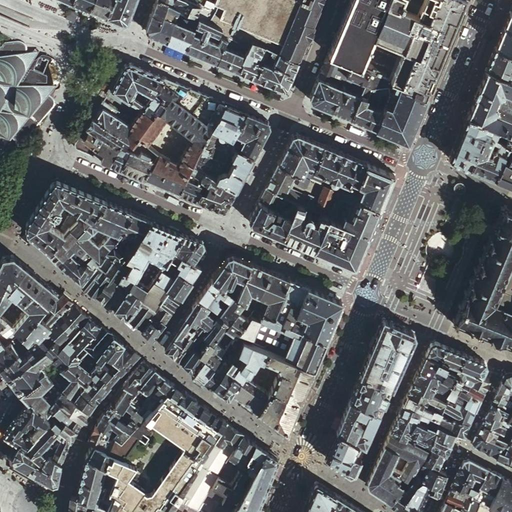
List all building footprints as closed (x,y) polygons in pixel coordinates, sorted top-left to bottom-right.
[(91,0),(89,7),(97,11),(105,14),(111,0),(91,0)] [(134,2),(134,0),(111,0),(105,14),(115,18),(122,22),(127,20),(134,2)] [(177,10),(178,6),(164,0),(156,0),(145,26),(148,31),(156,35),(165,38),(172,16),(171,15),(173,9),(177,10)] [(164,0),(178,6),(198,15),(210,20),(215,10),(198,2),(192,0),(164,0)] [(279,51),(295,10),(278,2),(273,0),(220,0),(215,10),(210,20),(236,41),(246,45),(250,37),(270,46),(279,51)] [(295,10),(298,0),(279,0),(278,2),(295,10)] [(298,0),(295,10),(314,19),(316,16),(318,11),(321,4),(322,0),(298,0)] [(348,0),(347,4),(327,52),(335,55),(350,61),(369,69),(381,74),(401,81),(427,92),(433,77),(434,75),(435,73),(435,72),(436,71),(440,59),(444,51),(449,38),(464,0),(348,0)] [(195,23),(198,15),(178,6),(177,10),(173,9),(171,15),(172,16),(194,26),(195,23)] [(502,25),(493,46),(511,54),(511,10),(508,9),(505,17),(502,25)] [(295,10),(279,51),(298,60),(314,19),(295,10)] [(236,41),(210,20),(198,15),(195,23),(194,26),(192,30),(185,47),(212,58),(221,62),(226,64),(236,41)] [(177,43),(185,47),(192,30),(194,26),(172,16),(165,38),(177,43)] [(269,50),(270,46),(250,37),(246,45),(236,69),(253,76),(255,76),(262,60),(251,55),(253,51),(264,56),(268,57),(270,53),(267,52),(269,50)] [(27,52),(26,45),(25,43),(24,42),(23,41),(21,40),(6,42),(4,43),(3,43),(2,44),(1,46),(0,48),(0,54),(19,52),(19,54),(27,52)] [(236,69),(246,45),(236,41),(226,64),(231,66),(236,69)] [(293,72),(298,60),(279,51),(270,46),(269,50),(271,51),(270,52),(275,54),(271,64),(262,60),(255,76),(262,80),(281,88),(287,85),(293,72)] [(489,57),(484,68),(511,79),(511,54),(493,46),(489,57)] [(19,52),(0,54),(0,149),(2,147),(10,138),(12,141),(14,144),(27,139),(37,127),(44,118),(54,108),(55,105),(57,103),(57,101),(56,100),(55,98),(49,93),(56,85),(46,84),(42,84),(41,83),(40,82),(38,81),(34,75),(30,70),(29,68),(29,66),(29,65),(33,60),(35,56),(39,51),(27,52),(19,54),(19,52)] [(262,60),(264,56),(253,51),(251,55),(262,60)] [(327,52),(323,61),(331,64),(335,55),(327,52)] [(343,78),(350,61),(335,55),(331,64),(323,61),(317,75),(340,85),(343,78)] [(42,84),(46,84),(48,84),(50,83),(51,82),(53,81),(55,80),(57,79),(58,79),(59,79),(51,75),(52,73),(53,72),(53,70),(53,69),(52,68),(52,67),(51,67),(50,66),(53,61),(43,57),(41,56),(39,57),(38,57),(37,58),(36,62),(33,60),(29,65),(29,66),(29,68),(30,70),(34,75),(38,81),(40,82),(41,83),(42,84)] [(51,75),(59,79),(59,77),(60,75),(60,71),(60,68),(58,65),(57,63),(55,62),(53,61),(50,66),(51,67),(52,67),(52,68),(53,69),(53,70),(53,72),(52,73),(51,75)] [(369,69),(350,61),(343,78),(362,86),(369,69)] [(155,92),(164,76),(140,66),(123,65),(123,66),(121,70),(115,79),(135,93),(137,90),(153,96),(155,93),(155,92)] [(511,79),(484,68),(476,87),(466,113),(480,119),(485,122),(490,124),(500,129),(510,134),(511,135),(511,131),(511,79)] [(382,108),(375,126),(407,139),(411,130),(418,113),(423,101),(427,92),(401,81),(381,74),(369,69),(362,86),(359,92),(367,95),(370,87),(373,87),(388,85),(391,84),(398,87),(392,104),(385,101),(384,102),(382,108)] [(320,103),(331,108),(340,85),(317,75),(308,95),(312,100),(320,103)] [(209,131),(224,101),(187,86),(164,76),(155,92),(168,101),(161,111),(167,115),(191,135),(190,138),(202,144),(205,139),(209,131)] [(340,85),(359,92),(362,86),(343,78),(340,85)] [(112,85),(107,93),(137,113),(140,107),(136,104),(138,101),(132,97),(135,93),(115,79),(112,85)] [(340,85),(331,108),(341,112),(350,116),(359,92),(340,85)] [(373,87),(374,95),(389,93),(388,85),(373,87)] [(168,101),(155,92),(155,93),(153,96),(146,105),(143,108),(156,114),(159,110),(161,111),(168,101)] [(359,92),(350,116),(362,121),(375,126),(382,108),(365,101),(367,95),(359,92)] [(382,108),(384,102),(372,97),(367,95),(365,101),(382,108)] [(146,142),(151,137),(158,127),(167,115),(161,111),(159,110),(156,114),(143,108),(143,109),(140,107),(137,113),(132,120),(130,124),(125,121),(128,116),(103,99),(93,115),(123,137),(132,143),(140,136),(146,142)] [(143,109),(143,108),(146,105),(138,101),(136,104),(140,107),(143,109)] [(232,138),(246,111),(235,106),(224,101),(209,131),(218,135),(218,134),(219,135),(219,136),(220,136),(221,136),(223,136),(224,136),(225,136),(227,137),(228,135),(232,138)] [(258,116),(246,111),(232,138),(230,142),(234,144),(254,154),(262,139),(269,125),(267,120),(258,116)] [(447,158),(467,166),(481,133),(485,134),(490,124),(485,122),(484,126),(478,124),(480,119),(466,113),(452,146),(447,158)] [(118,146),(123,137),(93,115),(86,126),(103,137),(118,146)] [(490,124),(485,134),(495,139),(500,129),(490,124)] [(103,137),(86,126),(76,143),(77,148),(86,151),(94,155),(98,146),(103,137)] [(500,129),(495,139),(505,143),(510,134),(500,129)] [(216,141),(217,140),(216,139),(218,135),(209,131),(205,139),(210,141),(211,138),(216,141)] [(291,134),(277,161),(296,171),(301,173),(306,162),(313,165),(322,143),(309,137),(296,132),(291,134)] [(507,144),(505,143),(495,139),(485,134),(481,133),(467,166),(478,170),(493,176),(502,157),(506,146),(507,144)] [(230,142),(232,138),(228,135),(227,137),(225,136),(224,136),(223,136),(221,136),(220,136),(219,136),(219,135),(218,134),(218,135),(216,139),(217,140),(232,148),(234,144),(230,142)] [(148,144),(146,142),(140,136),(132,143),(130,148),(143,154),(148,144)] [(106,150),(102,158),(107,160),(110,162),(115,152),(118,146),(103,137),(98,146),(106,150)] [(116,164),(121,167),(130,148),(132,143),(123,137),(118,146),(115,152),(110,162),(116,164)] [(177,191),(179,191),(192,164),(202,144),(190,138),(186,147),(178,163),(182,166),(186,168),(175,190),(177,191)] [(252,159),(254,154),(234,144),(232,148),(217,140),(216,141),(211,138),(210,141),(205,139),(202,144),(192,164),(204,171),(205,170),(237,188),(243,177),(252,159)] [(347,153),(322,143),(313,165),(311,169),(318,172),(326,176),(326,177),(326,178),(327,178),(328,179),(329,180),(330,180),(331,179),(332,179),(333,178),(346,184),(349,179),(357,183),(366,160),(347,153)] [(138,174),(145,177),(154,159),(148,156),(152,147),(149,144),(148,144),(143,154),(130,148),(121,167),(126,169),(134,172),(138,174)] [(106,150),(98,146),(94,155),(99,157),(102,158),(106,150)] [(511,155),(511,148),(506,146),(502,157),(506,159),(508,154),(511,156),(511,155)] [(158,153),(152,147),(148,156),(154,159),(158,153)] [(154,159),(145,177),(161,184),(175,190),(186,168),(182,166),(178,163),(166,156),(158,153),(154,159)] [(502,157),(493,176),(504,181),(511,183),(511,155),(511,156),(508,154),(506,159),(502,157)] [(356,196),(380,206),(384,194),(394,172),(380,166),(366,160),(357,183),(361,184),(356,196)] [(272,171),(265,185),(283,194),(288,185),(291,179),(296,171),(277,161),(272,171)] [(301,173),(308,177),(311,169),(313,165),(306,162),(301,173)] [(192,164),(179,191),(186,195),(198,200),(202,190),(198,188),(201,183),(198,181),(200,179),(204,171),(192,164)] [(202,190),(198,200),(213,207),(222,210),(227,209),(237,188),(205,170),(204,171),(200,179),(208,184),(205,192),(202,190)] [(301,173),(296,171),(291,179),(302,185),(306,185),(310,178),(308,177),(301,173)] [(58,238),(62,243),(66,239),(74,232),(81,224),(79,221),(76,219),(71,215),(70,217),(67,215),(59,229),(61,230),(59,231),(52,226),(57,217),(55,215),(64,202),(88,218),(105,197),(94,192),(92,191),(70,182),(57,176),(51,177),(50,179),(38,198),(24,219),(25,229),(44,244),(47,246),(58,238)] [(343,191),(356,196),(361,184),(357,183),(349,179),(346,184),(333,178),(330,186),(334,188),(343,191)] [(198,188),(202,190),(205,192),(208,184),(200,179),(198,181),(201,183),(198,188)] [(314,209),(321,212),(324,213),(334,188),(330,186),(324,184),(318,199),(318,200),(314,209)] [(265,185),(259,195),(248,217),(250,222),(265,228),(281,235),(296,201),(283,194),(265,185)] [(288,185),(283,194),(296,201),(305,205),(314,209),(318,200),(318,199),(308,194),(307,195),(288,185)] [(324,213),(328,215),(333,217),(343,191),(334,188),(324,213)] [(333,217),(341,220),(344,214),(348,215),(356,196),(343,191),(333,217)] [(341,220),(369,232),(374,220),(380,206),(356,196),(348,215),(344,214),(341,220)] [(74,232),(87,244),(99,254),(110,237),(114,231),(130,207),(117,202),(105,197),(88,218),(81,224),(74,232)] [(296,201),(281,235),(296,242),(313,249),(328,215),(324,213),(321,212),(317,221),(313,219),(312,217),(310,215),(309,215),(307,215),(305,216),(301,214),(305,205),(296,201)] [(511,209),(505,207),(506,205),(503,204),(502,206),(500,205),(499,207),(501,208),(495,223),(493,222),(492,225),(494,226),(491,234),(489,233),(488,235),(490,236),(486,245),(484,244),(483,247),(485,247),(481,256),(479,255),(478,258),(480,259),(476,268),(474,267),(473,269),(475,270),(472,279),(470,278),(468,281),(471,282),(467,290),(465,290),(464,292),(466,293),(461,304),(459,304),(458,306),(460,307),(455,318),(453,317),(453,318),(452,320),(454,321),(453,323),(455,324),(456,322),(468,327),(467,329),(470,330),(471,328),(478,331),(477,333),(480,335),(481,333),(491,337),(492,340),(496,341),(499,340),(511,345),(511,209)] [(136,210),(130,207),(114,231),(122,237),(127,231),(136,235),(149,215),(145,214),(136,210)] [(156,218),(149,215),(136,235),(131,242),(127,248),(125,251),(131,256),(125,266),(134,273),(148,251),(157,259),(152,268),(156,271),(159,267),(167,256),(167,255),(172,245),(181,229),(180,229),(170,224),(166,223),(156,218)] [(363,247),(369,232),(341,220),(333,217),(328,215),(313,249),(331,257),(355,267),(363,247)] [(202,238),(181,229),(172,245),(193,258),(198,250),(200,248),(204,242),(202,238)] [(122,237),(114,231),(110,237),(118,243),(120,240),(122,237)] [(125,239),(131,242),(136,235),(127,231),(122,237),(125,239)] [(87,244),(74,232),(66,239),(80,252),(87,244)] [(96,291),(97,292),(125,251),(127,248),(131,242),(125,239),(122,237),(120,240),(123,242),(121,245),(118,243),(110,237),(99,254),(90,267),(82,280),(86,283),(92,288),(94,289),(96,291)] [(58,238),(47,246),(47,248),(50,252),(51,253),(55,257),(66,246),(62,243),(58,238)] [(80,252),(66,239),(62,243),(66,246),(77,255),(80,252)] [(90,267),(99,254),(87,244),(80,252),(77,255),(66,267),(71,271),(74,273),(82,262),(90,267)] [(156,271),(152,277),(168,287),(179,294),(200,263),(193,258),(172,245),(167,255),(179,264),(172,276),(159,267),(156,271)] [(66,246),(55,257),(59,261),(60,262),(66,267),(77,255),(66,246)] [(125,251),(97,292),(100,295),(101,295),(104,298),(125,266),(131,256),(125,251)] [(218,265),(211,275),(220,282),(219,284),(226,288),(229,282),(231,283),(232,283),(233,282),(236,275),(243,278),(251,260),(239,256),(231,252),(226,254),(219,264),(218,265)] [(54,299),(59,293),(51,286),(39,277),(27,267),(16,258),(13,256),(11,254),(2,255),(0,259),(0,319),(5,316),(4,315),(0,311),(0,305),(11,292),(27,306),(13,323),(23,332),(28,338),(35,333),(38,337),(39,336),(64,308),(54,299)] [(179,264),(167,255),(167,256),(159,267),(172,276),(179,264)] [(236,295),(243,301),(245,302),(250,289),(259,293),(269,268),(260,264),(251,260),(243,278),(236,295)] [(78,276),(82,280),(90,267),(82,262),(74,273),(77,276),(78,276)] [(125,266),(104,298),(108,301),(110,302),(112,304),(134,273),(125,266)] [(280,273),(269,268),(259,293),(267,296),(261,311),(272,315),(288,276),(280,273)] [(120,310),(125,315),(136,300),(147,284),(134,273),(112,304),(119,309),(120,310)] [(226,288),(219,284),(220,282),(211,275),(203,286),(196,297),(205,304),(206,302),(230,319),(228,322),(226,324),(238,332),(246,317),(236,310),(243,301),(236,295),(226,288)] [(229,282),(226,288),(236,295),(243,278),(236,275),(233,282),(232,283),(231,283),(229,282)] [(238,332),(237,333),(244,336),(278,351),(313,366),(320,351),(325,339),(301,328),(289,323),(291,318),(293,315),(306,284),(299,281),(288,276),(272,315),(261,311),(253,307),(252,307),(246,317),(238,332)] [(151,309),(164,318),(175,301),(163,293),(168,287),(152,277),(147,284),(136,300),(125,315),(133,321),(139,326),(151,309)] [(342,299),(306,284),(293,315),(305,320),(302,325),(301,328),(325,339),(328,332),(340,304),(342,299)] [(179,294),(168,287),(163,293),(175,301),(178,296),(179,294)] [(250,289),(245,302),(252,307),(253,307),(259,293),(250,289)] [(61,291),(59,293),(54,299),(64,308),(71,300),(67,296),(66,295),(61,291)] [(267,296),(259,293),(253,307),(261,311),(267,296)] [(189,306),(182,317),(189,322),(192,324),(195,319),(199,321),(205,326),(212,316),(207,312),(204,310),(206,308),(207,306),(205,304),(196,297),(190,305),(189,306)] [(77,305),(71,300),(64,308),(39,336),(46,344),(48,342),(54,336),(62,343),(68,336),(70,334),(76,327),(77,325),(87,313),(83,310),(77,305)] [(236,310),(246,317),(252,307),(245,302),(243,301),(236,310)] [(205,304),(207,306),(213,310),(212,311),(215,312),(228,322),(230,319),(206,302),(205,304)] [(160,323),(164,318),(151,309),(139,326),(145,331),(146,332),(151,336),(160,323)] [(193,343),(181,360),(188,366),(193,370),(215,340),(226,324),(228,322),(215,312),(212,316),(205,326),(201,332),(208,337),(200,348),(193,343)] [(93,318),(87,313),(77,325),(83,330),(74,341),(68,336),(62,343),(57,348),(69,358),(75,351),(99,323),(97,321),(94,319),(93,318)] [(4,315),(5,316),(12,322),(14,321),(5,314),(4,315)] [(28,344),(31,342),(28,338),(23,332),(13,323),(12,322),(5,316),(0,319),(0,337),(5,344),(11,339),(20,350),(28,344)] [(412,330),(382,316),(374,335),(371,343),(365,357),(358,373),(391,386),(402,361),(414,334),(412,330)] [(189,322),(182,317),(164,343),(165,348),(170,351),(173,354),(191,330),(185,327),(189,322)] [(289,323),(301,328),(302,325),(296,323),(295,320),(291,318),(289,323)] [(185,327),(191,330),(196,323),(197,324),(199,321),(195,319),(192,324),(189,322),(185,327)] [(178,358),(181,360),(193,343),(201,332),(205,326),(199,321),(197,324),(196,323),(191,330),(173,354),(177,357),(178,358)] [(106,328),(99,323),(75,351),(81,355),(87,347),(94,353),(111,332),(106,328)] [(238,332),(226,324),(215,340),(220,344),(216,350),(221,354),(223,351),(231,340),(237,333),(238,332)] [(83,330),(77,325),(76,327),(78,328),(72,335),(70,334),(68,336),(74,341),(83,330)] [(108,361),(123,341),(121,340),(119,338),(118,337),(112,333),(111,332),(94,353),(98,356),(100,355),(108,361)] [(201,332),(193,343),(200,348),(208,337),(201,332)] [(20,350),(0,364),(0,365),(3,370),(6,373),(46,344),(39,336),(38,337),(31,342),(28,344),(32,349),(23,355),(20,350)] [(13,381),(20,390),(41,374),(44,378),(50,374),(40,364),(51,356),(52,358),(56,363),(57,362),(61,366),(62,367),(69,358),(57,348),(62,343),(54,336),(48,342),(46,344),(6,373),(13,381)] [(244,336),(240,346),(238,350),(245,355),(239,363),(237,366),(245,372),(246,373),(260,355),(263,356),(264,356),(277,361),(277,366),(268,385),(271,386),(300,398),(300,396),(305,387),(309,376),(313,366),(278,351),(244,336)] [(0,364),(20,350),(11,339),(5,344),(0,337),(0,364)] [(428,344),(425,351),(438,357),(444,343),(439,341),(434,339),(430,341),(428,344)] [(215,340),(193,370),(200,374),(203,377),(215,362),(221,354),(216,350),(220,344),(215,340)] [(215,362),(203,377),(207,381),(209,382),(212,384),(226,366),(232,358),(238,350),(240,346),(231,340),(223,351),(229,356),(225,362),(223,360),(219,365),(215,362)] [(98,374),(108,381),(110,380),(113,376),(116,372),(122,366),(124,364),(135,351),(130,347),(129,346),(123,341),(108,361),(98,374)] [(447,360),(458,365),(463,351),(455,348),(444,343),(438,357),(447,360)] [(32,349),(28,344),(20,350),(23,355),(32,349)] [(65,389),(72,396),(93,370),(98,374),(108,361),(100,355),(98,356),(94,353),(87,347),(81,355),(75,351),(69,358),(62,367),(50,375),(53,377),(62,386),(65,389)] [(245,355),(238,350),(232,358),(237,361),(239,363),(245,355)] [(423,355),(419,365),(433,371),(436,364),(444,367),(440,374),(451,379),(454,373),(455,370),(445,365),(447,360),(438,357),(425,351),(423,355)] [(458,365),(481,375),(485,365),(483,360),(474,356),(463,351),(458,365)] [(269,391),(271,386),(268,385),(277,366),(277,361),(264,356),(263,356),(260,355),(246,373),(245,372),(245,373),(267,389),(269,391)] [(40,364),(50,374),(61,366),(57,362),(56,363),(52,358),(51,356),(40,364)] [(126,385),(114,402),(121,408),(124,404),(131,409),(133,407),(138,402),(129,396),(153,366),(148,361),(143,356),(132,369),(123,381),(121,383),(126,385)] [(237,366),(239,363),(237,361),(230,370),(233,371),(237,366)] [(415,373),(410,383),(430,392),(434,383),(446,389),(451,379),(440,374),(433,371),(419,365),(415,371),(415,373)] [(469,381),(483,388),(486,383),(488,378),(481,375),(458,365),(455,370),(454,373),(462,377),(464,378),(466,374),(472,377),(469,381)] [(158,370),(153,366),(129,396),(138,402),(139,403),(142,400),(163,375),(158,370)] [(226,366),(212,384),(215,387),(216,387),(219,390),(231,374),(233,371),(230,370),(226,366)] [(237,366),(233,371),(231,374),(239,380),(230,391),(236,395),(242,400),(252,407),(255,409),(267,389),(245,373),(245,372),(237,366)] [(104,386),(108,381),(98,374),(93,370),(72,396),(76,399),(85,409),(89,404),(90,403),(91,402),(93,399),(94,398),(96,395),(98,393),(100,390),(104,386)] [(504,372),(501,379),(511,385),(511,372),(508,370),(504,372)] [(353,385),(347,398),(379,412),(391,386),(358,373),(353,385)] [(458,400),(474,408),(478,400),(480,396),(465,388),(458,385),(460,381),(462,377),(454,373),(451,379),(446,389),(444,393),(447,394),(458,400)] [(50,407),(52,409),(60,401),(54,396),(51,400),(42,388),(53,377),(50,375),(50,374),(44,378),(41,374),(20,390),(23,394),(27,399),(29,397),(45,413),(50,407)] [(231,374),(219,390),(224,394),(227,396),(230,391),(239,380),(231,374)] [(130,414),(138,420),(139,421),(171,381),(167,378),(163,375),(142,400),(146,403),(139,412),(133,407),(131,409),(128,413),(130,414)] [(62,386),(53,377),(42,388),(51,400),(54,396),(62,386)] [(482,391),(483,388),(469,381),(464,378),(462,377),(460,381),(467,384),(465,388),(480,396),(482,391)] [(499,383),(496,389),(511,394),(511,385),(501,379),(499,383)] [(130,429),(120,438),(113,446),(112,445),(108,450),(100,446),(90,442),(88,447),(84,454),(111,469),(112,468),(113,467),(118,470),(111,488),(116,491),(148,509),(153,511),(162,511),(225,418),(219,414),(184,390),(171,381),(139,421),(138,420),(130,429)] [(110,399),(114,402),(126,385),(121,383),(110,398),(110,399)] [(408,387),(406,391),(423,399),(426,401),(427,398),(434,401),(433,404),(441,408),(445,399),(430,392),(410,383),(408,387)] [(430,392),(445,399),(447,394),(444,393),(446,389),(434,383),(430,392)] [(83,413),(85,409),(76,399),(72,396),(65,389),(62,386),(54,396),(60,401),(79,419),(83,413)] [(300,398),(271,386),(269,391),(267,389),(255,409),(286,432),(294,411),(300,398)] [(494,393),(491,400),(507,408),(511,395),(511,394),(496,389),(494,393)] [(404,396),(402,400),(428,412),(437,416),(438,413),(441,408),(433,404),(432,403),(430,406),(422,402),(423,399),(406,391),(404,396)] [(36,434),(48,420),(50,418),(45,413),(29,397),(27,399),(25,401),(14,417),(23,424),(26,427),(33,418),(39,423),(33,431),(36,434)] [(364,445),(379,412),(347,398),(342,412),(335,429),(364,445)] [(107,404),(102,410),(130,429),(138,420),(130,414),(126,420),(118,414),(122,408),(121,408),(114,402),(110,399),(107,404)] [(452,413),(468,421),(472,412),(474,408),(458,400),(456,404),(445,399),(441,408),(452,413)] [(146,403),(142,400),(139,403),(138,402),(133,407),(139,412),(146,403)] [(401,404),(398,408),(416,416),(418,411),(427,415),(428,412),(402,400),(401,404)] [(506,419),(510,420),(511,414),(511,409),(511,410),(507,408),(491,400),(489,404),(486,410),(499,416),(506,419)] [(64,416),(62,419),(73,430),(74,428),(75,426),(76,424),(77,422),(79,419),(60,401),(52,409),(57,414),(59,411),(64,416)] [(48,420),(68,439),(70,436),(70,435),(73,430),(62,419),(57,424),(52,418),(57,414),(52,409),(50,407),(45,413),(50,418),(48,420)] [(130,414),(128,413),(122,408),(118,414),(126,420),(130,414)] [(392,422),(389,429),(404,436),(409,425),(421,430),(418,436),(420,437),(429,442),(434,433),(437,426),(416,416),(398,408),(392,422)] [(130,429),(102,410),(99,415),(96,421),(108,429),(112,424),(117,428),(113,433),(120,438),(130,429)] [(499,416),(486,410),(485,413),(481,420),(496,427),(499,422),(504,424),(505,423),(497,420),(499,416)] [(438,423),(454,430),(462,434),(465,428),(468,421),(452,413),(449,418),(438,413),(437,416),(435,421),(438,423)] [(57,424),(62,419),(57,414),(52,418),(57,424)] [(511,463),(511,414),(510,420),(511,421),(511,431),(507,441),(506,445),(503,451),(500,457),(511,463)] [(3,434),(17,444),(24,449),(36,434),(33,431),(30,429),(28,429),(27,431),(26,430),(24,432),(25,433),(24,435),(22,433),(22,432),(20,430),(19,431),(18,431),(23,424),(14,417),(7,427),(3,432),(3,434)] [(30,429),(33,431),(39,423),(33,418),(26,427),(28,429),(30,429)] [(227,511),(233,503),(221,496),(225,489),(212,482),(243,429),(238,426),(225,418),(162,511),(227,511)] [(66,444),(68,439),(48,420),(36,434),(24,449),(37,457),(39,459),(44,452),(39,448),(44,441),(48,437),(53,440),(51,445),(56,447),(63,451),(65,446),(66,444)] [(496,427),(481,420),(479,424),(475,432),(492,439),(494,435),(499,437),(502,429),(496,427)] [(87,440),(90,442),(100,446),(105,440),(112,445),(113,446),(120,438),(113,433),(108,429),(96,421),(92,428),(87,440)] [(434,433),(449,440),(452,435),(454,430),(438,423),(437,426),(434,433)] [(28,429),(26,427),(23,424),(18,431),(19,431),(20,430),(22,432),(22,433),(24,435),(25,433),(24,432),(26,430),(27,431),(28,429)] [(409,425),(404,436),(415,442),(417,443),(420,437),(418,436),(421,430),(409,425)] [(221,496),(233,503),(234,501),(237,496),(251,472),(245,467),(247,464),(242,460),(246,454),(255,438),(252,435),(247,432),(243,429),(212,482),(225,489),(221,496)] [(364,445),(335,429),(330,441),(324,456),(341,467),(350,451),(360,456),(362,451),(364,445)] [(377,489),(384,494),(395,479),(399,473),(405,478),(410,481),(411,479),(426,447),(417,443),(415,442),(404,436),(389,429),(376,458),(366,479),(368,484),(377,489)] [(473,443),(495,455),(501,443),(492,439),(475,432),(475,431),(473,435),(471,438),(473,443)] [(429,443),(444,451),(447,445),(449,440),(434,433),(429,442),(429,443)] [(261,442),(255,438),(246,454),(251,457),(247,464),(245,467),(251,472),(252,469),(266,446),(261,442)] [(105,440),(100,446),(108,450),(112,445),(105,440)] [(52,456),(56,447),(51,445),(44,441),(39,448),(44,452),(46,453),(52,456)] [(429,443),(426,447),(429,448),(423,460),(436,467),(441,458),(444,451),(429,443)] [(498,456),(500,457),(503,451),(500,450),(503,444),(501,443),(495,455),(498,456)] [(59,462),(60,461),(52,456),(46,453),(40,463),(37,462),(36,461),(35,459),(37,457),(24,449),(17,444),(17,445),(10,455),(12,460),(19,464),(30,471),(51,482),(55,480),(58,467),(59,462)] [(266,447),(266,446),(252,469),(251,472),(237,496),(255,506),(267,479),(277,455),(266,447)] [(62,453),(63,451),(56,447),(52,456),(60,461),(61,458),(62,455),(62,453)] [(353,470),(360,456),(350,451),(341,467),(343,468),(348,471),(350,471),(353,470)] [(78,475),(73,495),(95,501),(103,503),(107,486),(111,469),(84,454),(82,463),(79,473),(78,475)] [(251,457),(246,454),(242,460),(247,464),(251,457)] [(480,478),(486,467),(475,461),(466,456),(462,458),(456,472),(472,479),(474,476),(480,478)] [(427,487),(426,489),(437,494),(442,481),(446,471),(436,467),(423,460),(420,465),(426,468),(423,475),(417,472),(413,480),(417,482),(427,487)] [(420,465),(417,472),(423,475),(426,468),(420,465)] [(112,468),(111,469),(107,486),(111,488),(118,470),(113,467),(112,468)] [(500,511),(502,510),(494,506),(494,507),(486,503),(500,474),(486,467),(480,478),(478,482),(476,487),(474,492),(472,495),(479,499),(473,511),(500,511)] [(472,479),(456,472),(454,475),(451,481),(452,482),(474,492),(476,487),(470,484),(472,479)] [(395,479),(401,484),(405,478),(399,473),(395,479)] [(502,510),(511,489),(511,480),(506,477),(500,474),(486,503),(494,507),(494,506),(502,510)] [(302,510),(301,511),(326,511),(335,492),(315,479),(302,510)] [(395,479),(384,494),(383,496),(386,498),(389,500),(401,484),(395,479)] [(398,507),(400,504),(417,482),(413,480),(411,479),(410,481),(405,487),(401,484),(389,500),(393,503),(398,507)] [(416,511),(426,489),(427,487),(417,482),(400,504),(406,509),(411,511),(416,511)] [(474,492),(452,482),(450,486),(447,490),(455,494),(457,490),(464,493),(462,497),(460,501),(467,505),(472,495),(474,492)] [(153,511),(148,509),(116,491),(111,488),(107,486),(103,503),(110,505),(109,510),(108,511),(153,511)] [(500,511),(511,511),(511,489),(502,510),(500,511)] [(445,494),(443,498),(458,505),(460,501),(462,497),(455,494),(447,490),(445,494)] [(365,511),(363,510),(335,492),(326,511),(365,511)] [(68,498),(67,504),(88,510),(90,504),(92,504),(94,505),(95,501),(73,495),(69,493),(68,498)] [(252,511),(255,506),(237,496),(234,501),(233,503),(227,511),(252,511)] [(458,505),(443,498),(436,511),(463,511),(467,505),(460,501),(458,505)]
